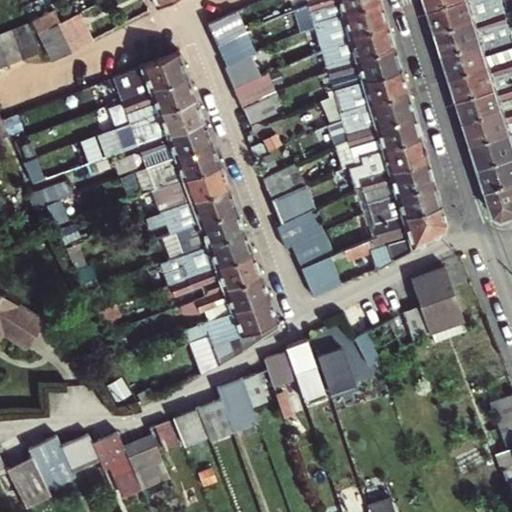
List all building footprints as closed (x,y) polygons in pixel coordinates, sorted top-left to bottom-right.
[(308,0),(309,3),(311,10),(317,8),(341,1),(344,10),(378,0),(308,0)] [(318,32),(348,23),(350,32),(390,20),(383,0),(378,0),(344,10),(319,18),(321,22),(316,24),(318,32)] [(429,0),(432,9),(459,0),(429,0)] [(459,0),(432,9),(439,32),(479,19),(477,11),(504,2),(503,0),(459,0)] [(319,18),(344,10),(341,1),(317,8),(319,18)] [(477,11),(479,19),(501,11),(507,10),(504,2),(477,11)] [(211,19),(220,40),(247,29),(258,25),(249,3),(211,19)] [(316,24),(314,19),(311,10),(309,3),(300,7),(308,28),(316,24)] [(439,32),(447,54),(486,41),(483,33),(511,24),(509,17),(503,19),(501,11),(479,19),(439,32)] [(56,24),(69,50),(92,39),(78,13),(56,24)] [(390,20),(350,32),(321,41),(322,46),(295,58),(302,77),(328,65),(327,64),(325,55),(330,53),(354,46),(357,55),(397,43),(390,20)] [(350,32),(348,23),(318,32),(321,41),(350,32)] [(69,50),(56,24),(39,33),(52,59),(69,50)] [(483,33),(486,41),(511,32),(511,27),(511,24),(483,33)] [(30,26),(14,32),(24,58),(39,53),(30,26)] [(111,66),(117,64),(139,56),(142,65),(181,51),(173,28),(113,50),(106,52),(111,66)] [(257,50),(247,29),(220,40),(229,62),(256,50),(257,50)] [(24,58),(14,32),(0,37),(0,42),(8,64),(24,58)] [(447,54),(454,77),(494,64),(491,55),(511,47),(511,32),(486,41),(447,54)] [(309,33),(289,42),(295,56),(315,48),(309,33)] [(333,62),(334,69),(329,70),(331,78),(360,69),(363,78),(403,66),(397,43),(357,55),(333,62)] [(333,62),(357,55),(354,46),(330,53),(333,62)] [(511,47),(491,55),(494,64),(511,57),(511,47)] [(226,63),(234,85),(236,84),(263,72),(265,71),(256,50),(229,62),(226,63)] [(142,65),(120,74),(122,79),(116,81),(119,89),(148,79),(151,88),(190,74),(187,65),(181,51),(142,65)] [(117,64),(120,74),(142,65),(139,56),(117,64)] [(454,77),(461,98),(500,86),(498,77),(511,73),(511,57),(494,64),(454,77)] [(117,64),(111,66),(115,76),(120,74),(117,64)] [(341,110),(346,108),(410,89),(403,66),(363,78),(334,87),(336,94),(338,100),(341,110)] [(81,79),(84,87),(106,79),(103,71),(81,79)] [(272,93),(263,72),(236,84),(245,104),(272,93)] [(511,73),(498,77),(500,86),(511,82),(511,73)] [(128,112),(133,109),(155,101),(159,110),(198,95),(194,86),(190,74),(151,88),(123,99),(128,112)] [(318,76),(298,85),(304,101),(325,92),(318,76)] [(119,89),(123,99),(151,88),(148,79),(119,89)] [(461,98),(468,121),(508,109),(505,99),(511,96),(511,82),(500,86),(461,98)] [(410,89),(346,108),(347,112),(342,114),(345,123),(373,114),(376,123),(417,111),(410,89)] [(272,93),(245,104),(252,119),(279,106),(273,93),(272,93)] [(139,124),(133,126),(139,143),(206,117),(202,106),(198,95),(159,110),(137,118),(139,124)] [(155,101),(133,109),(137,118),(159,110),(155,101)] [(116,102),(96,110),(102,125),(122,118),(116,102)] [(468,121),(475,143),(511,131),(511,107),(508,109),(468,121)] [(137,118),(133,109),(128,112),(131,120),(137,118)] [(376,123),(347,132),(349,138),(352,146),(380,138),(383,147),(424,134),(417,111),(376,123)] [(347,132),(376,123),(373,114),(345,123),(347,132)] [(144,157),(150,154),(172,146),(175,154),(214,140),(210,129),(206,117),(139,143),(144,157)] [(0,118),(0,142),(10,137),(0,118)] [(337,119),(318,127),(322,138),(341,129),(337,119)] [(511,131),(475,143),(483,166),(511,156),(511,131)] [(383,147),(360,154),(361,159),(356,160),(358,168),(387,160),(390,168),(430,156),(424,134),(383,147)] [(175,154),(153,163),(155,168),(149,170),(152,177),(164,172),(180,166),(183,177),(222,162),(219,152),(214,140),(175,154)] [(150,154),(153,163),(175,154),(172,146),(150,154)] [(326,159),(330,171),(350,162),(346,151),(326,159)] [(144,157),(147,165),(153,163),(150,154),(144,157)] [(430,156),(390,168),(361,177),(363,182),(365,190),(394,182),(397,192),(437,179),(430,156)] [(511,156),(483,166),(490,189),(511,182),(511,156)] [(358,168),(361,177),(390,168),(387,160),(358,168)] [(160,200),(165,198),(187,189),(190,198),(230,183),(226,173),(222,162),(183,177),(167,182),(155,187),(160,200)] [(180,166),(164,172),(167,182),(183,177),(180,166)] [(268,181),(275,195),(297,185),(291,171),(268,181)] [(372,214),(401,205),(404,214),(444,202),(437,179),(397,192),(373,199),(374,205),(370,207),(372,214)] [(394,182),(365,190),(368,201),(373,199),(397,192),(394,182)] [(511,182),(490,189),(499,215),(507,219),(511,216),(511,182)] [(168,222),(180,217),(196,211),(199,221),(238,206),(234,195),(230,183),(190,198),(169,207),(171,213),(166,215),(168,222)] [(305,202),(300,188),(277,197),(283,212),(305,202)] [(165,198),(169,207),(190,198),(187,189),(165,198)] [(147,190),(126,198),(132,214),(153,206),(147,190)] [(169,207),(165,198),(160,200),(164,209),(169,207)] [(342,213),(346,221),(366,213),(365,208),(362,199),(342,213)] [(377,233),(370,236),(379,265),(395,258),(444,230),(449,220),(444,202),(404,214),(374,223),(377,233)] [(372,214),(374,223),(404,214),(401,205),(372,214)] [(204,232),(208,242),(247,228),(242,215),(238,206),(199,221),(184,227),(160,236),(164,246),(175,242),(176,244),(188,239),(204,232)] [(281,223),(290,245),(296,243),(327,229),(319,208),(281,223)] [(180,217),(184,227),(199,221),(196,211),(180,217)] [(369,233),(366,219),(352,222),(355,237),(369,233)] [(161,260),(169,282),(188,275),(199,270),(255,249),(251,240),(247,228),(208,242),(192,248),(161,260)] [(296,243),(304,263),(318,257),(333,251),(338,249),(330,228),(327,229),(296,243)] [(188,239),(192,248),(208,242),(204,232),(188,239)] [(358,273),(347,245),(338,249),(333,251),(318,257),(304,263),(316,291),(330,285),(344,279),(358,273)] [(255,249),(199,270),(188,275),(192,287),(204,282),(220,276),(223,285),(262,270),(259,261),(255,249)] [(445,263),(428,271),(448,323),(452,333),(465,328),(461,318),(465,317),(445,263)] [(223,285),(200,294),(202,299),(197,301),(202,311),(201,309),(228,299),(231,307),(271,293),(267,284),(262,270),(223,285)] [(412,279),(421,304),(431,330),(434,329),(437,339),(452,333),(448,323),(428,271),(418,276),(412,279)] [(176,303),(195,296),(196,296),(200,294),(223,285),(220,276),(204,282),(192,287),(188,275),(169,282),(176,303)] [(0,346),(4,348),(13,334),(38,349),(45,339),(55,322),(0,288),(0,346)] [(235,353),(258,340),(281,326),(282,325),(279,317),(271,293),(231,307),(204,317),(181,326),(186,340),(207,333),(219,363),(235,353)] [(202,311),(204,317),(231,307),(228,299),(201,309),(202,311)] [(404,309),(414,337),(431,330),(421,304),(404,309)] [(368,328),(384,355),(415,339),(414,337),(404,309),(371,327),(368,328)] [(384,355),(368,328),(355,336),(370,362),(382,356),(384,355)] [(307,337),(287,343),(288,347),(298,375),(308,403),(329,395),(307,337)] [(348,342),(323,351),(338,392),(363,383),(348,342)] [(264,356),(274,383),(298,375),(288,347),(264,356)] [(256,371),(245,375),(255,402),(267,398),(256,371)] [(235,430),(259,421),(243,376),(219,385),(219,386),(223,397),(235,430)] [(212,438),(235,430),(223,397),(200,406),(212,438)] [(195,407),(174,415),(185,443),(206,434),(195,407)] [(180,442),(170,417),(156,422),(166,447),(180,442)] [(511,419),(503,424),(506,439),(511,456),(511,419)] [(499,441),(494,443),(511,492),(511,456),(506,439),(503,424),(494,428),(499,441)] [(93,439),(101,458),(117,495),(142,484),(125,444),(118,428),(93,439)] [(80,467),(101,458),(93,439),(89,431),(69,440),(80,467)] [(142,484),(169,472),(153,431),(125,444),(142,484)] [(35,454),(45,476),(72,463),(58,433),(31,446),(35,454)] [(0,478),(12,472),(9,467),(0,450),(0,478)] [(45,476),(35,454),(9,467),(12,472),(14,476),(27,503),(53,490),(45,476)] [(397,511),(390,492),(366,500),(369,511),(397,511)]
